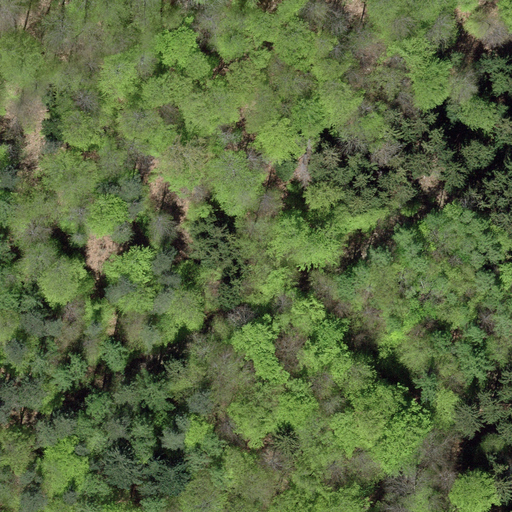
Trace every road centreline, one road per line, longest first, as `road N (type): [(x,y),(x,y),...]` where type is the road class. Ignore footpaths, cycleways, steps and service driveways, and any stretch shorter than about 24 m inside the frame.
road 1 (track): [(0,437),(103,393),(511,165)]
road 2 (track): [(511,354),(390,461),(355,511)]
